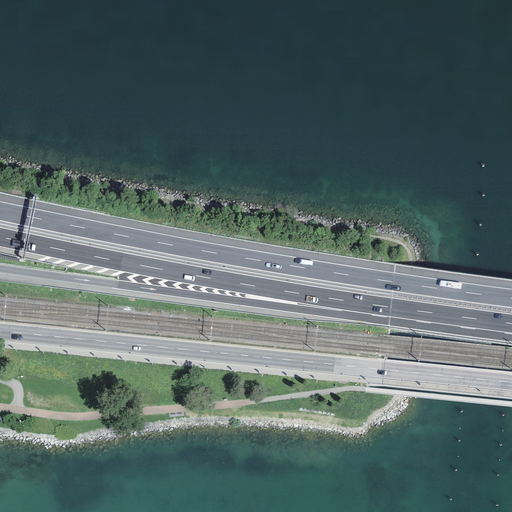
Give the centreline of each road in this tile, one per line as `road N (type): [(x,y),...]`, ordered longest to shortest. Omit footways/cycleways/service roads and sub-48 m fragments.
road 1 (motorway): [(511,297),(191,249),(0,210)]
road 2 (motorway): [(0,237),(279,290),(511,323)]
road 3 (motorway): [(0,268),(511,327)]
road 4 (primary): [(511,382),(0,330)]
